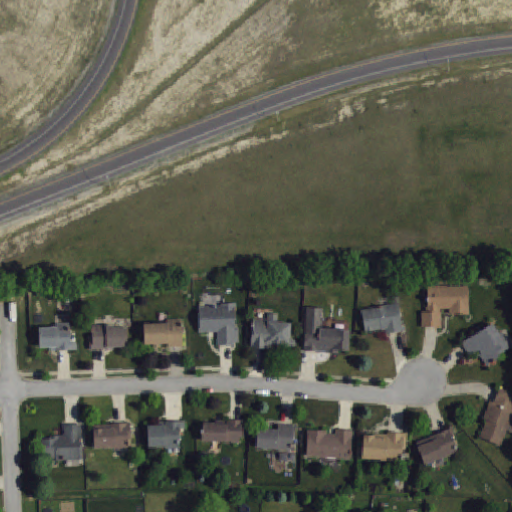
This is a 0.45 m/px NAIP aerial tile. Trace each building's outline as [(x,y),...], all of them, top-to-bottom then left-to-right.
[(467,287),(467,314),(449,314),(449,308),(439,308),(439,312),(440,312),(440,327),(431,327),(421,327),(421,312),(426,312),(426,306),(427,306),(427,286),(467,287)] [(232,342),(237,342),(237,329),(235,329),(234,308),(235,308),(235,303),(221,303),(221,306),(198,306),(199,331),(217,331),(218,346),(226,345),(232,345),(232,342)] [(404,330),(404,326),(402,326),(398,303),(361,309),(365,332),(381,329),(381,331),(385,330),(386,333),(395,332),(404,330)] [(349,330),(347,350),(336,349),(336,353),(310,351),(303,351),(306,307),(322,308),(320,328),(349,330)] [(294,347),(295,341),(293,339),(289,339),(290,323),(276,321),(277,314),(268,313),(268,319),(253,318),(250,347),(259,347),(266,348),(266,347),(292,348),(294,347)] [(144,323),(144,344),(153,344),(153,347),(159,347),(159,344),(167,343),(168,347),(176,347),(183,346),(182,319),(167,319),(167,322),(144,323)] [(78,349),(78,342),(70,342),(69,323),(55,323),(55,326),(38,327),(39,347),(49,347),(49,350),(63,350),(78,349)] [(461,343),(491,323),(498,332),(500,331),(510,346),(497,355),(499,357),(486,365),(480,355),(477,357),(474,353),(469,356),(465,349),(461,343)] [(125,346),(125,343),(128,343),(127,327),(114,327),(114,325),(92,326),(92,340),(90,340),(90,349),(98,349),(115,348),(115,347),(125,346)] [(511,392),(500,387),(496,396),(493,402),(490,400),(482,418),(487,420),(479,437),(499,446),(507,429),(511,431),(511,420),(510,420),(511,415),(511,392)] [(243,420),(242,437),(239,437),(239,442),(201,440),(202,422),(215,423),(215,420),(226,421),(226,419),(236,420),(243,420)] [(185,421),(185,428),(179,428),(179,448),(165,448),(165,446),(147,446),(147,425),(159,425),(159,421),(174,421),(185,421)] [(92,425),(93,447),(113,447),(113,449),(128,448),(128,438),(130,438),(130,423),(121,423),(111,423),(111,424),(92,425)] [(40,438),(49,438),(49,435),(63,435),(63,424),(71,424),(82,424),(82,438),(80,438),(81,460),(55,460),(55,458),(40,458),(40,438)] [(258,427),(278,429),(279,424),(286,425),(296,425),(295,437),(292,437),(291,450),(277,449),(277,448),(256,447),(258,427)] [(415,443),(424,464),(443,457),(443,458),(458,452),(451,436),(455,435),(452,428),(441,432),(415,443)] [(336,429),(336,435),(326,434),(326,431),(308,430),(306,455),(349,459),(352,430),(344,430),(336,429)] [(387,432),(387,434),(374,433),(373,436),(364,435),(362,458),(386,460),(385,462),(401,463),(402,449),(406,449),(407,434),(396,433),(387,432)]
